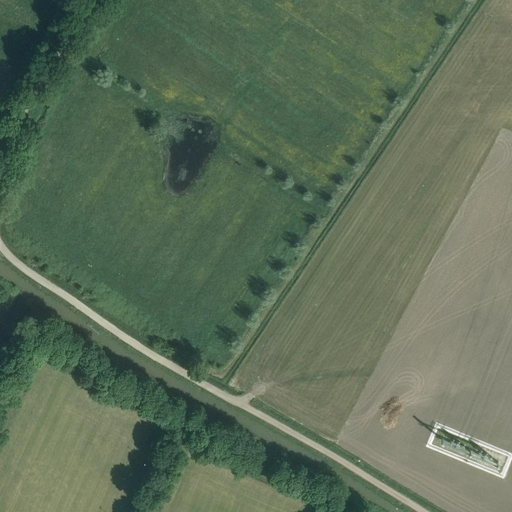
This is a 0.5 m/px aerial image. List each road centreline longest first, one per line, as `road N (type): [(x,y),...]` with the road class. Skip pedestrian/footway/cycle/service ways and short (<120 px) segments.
road 1 (track): [(423,511),(194,380)]
road 2 (track): [(194,380),(20,268),(0,245)]
road 3 (track): [(0,170),(30,94),(95,0)]
